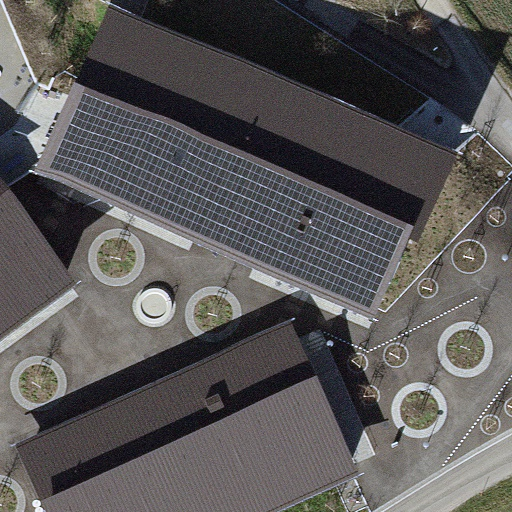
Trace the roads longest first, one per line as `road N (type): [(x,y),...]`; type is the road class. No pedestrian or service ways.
road 1 (track): [(491,95),(318,0)]
road 2 (track): [(511,121),(429,0)]
